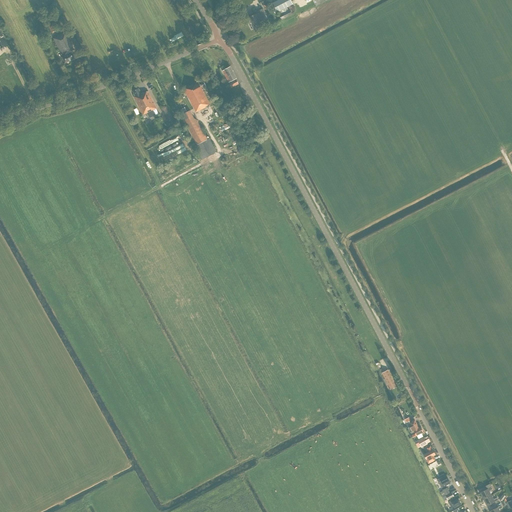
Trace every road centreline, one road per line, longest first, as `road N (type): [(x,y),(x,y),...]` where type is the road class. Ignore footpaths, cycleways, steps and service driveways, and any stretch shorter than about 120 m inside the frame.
road 1 (tertiary): [(473,511),(218,39)]
road 2 (tertiary): [(0,121),(206,44)]
